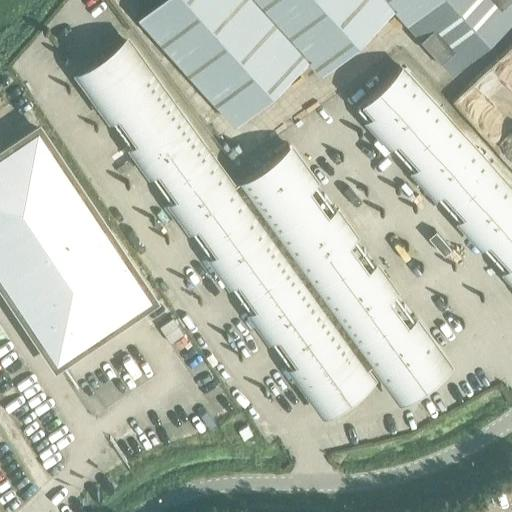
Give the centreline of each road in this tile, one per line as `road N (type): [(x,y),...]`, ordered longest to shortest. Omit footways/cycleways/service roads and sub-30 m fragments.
road 1 (unclassified): [(140,511),(193,487),(235,481),(378,479),(457,452),(511,418)]
road 2 (unknown): [(511,368),(342,132)]
